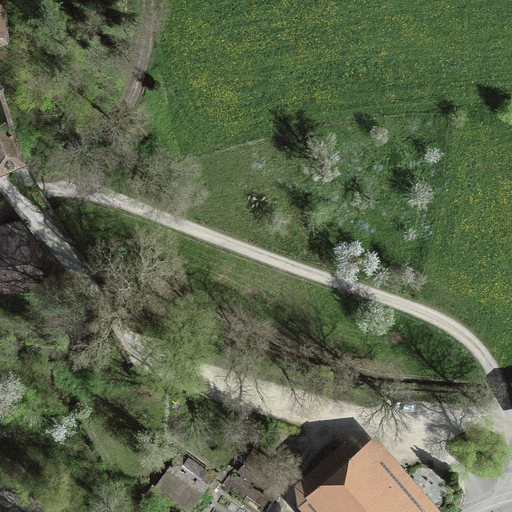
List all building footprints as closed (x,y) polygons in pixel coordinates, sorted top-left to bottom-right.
[(0,43),(9,41),(5,0),(0,0),(0,84),(0,83),(0,43)] [(13,122),(0,122),(0,166),(22,158),(13,122)] [(29,224),(0,230),(0,287),(68,282),(29,224)] [(441,511),(368,431),(290,501),(300,511),(441,511)] [(213,474),(176,450),(151,488),(188,511),(213,474)]
